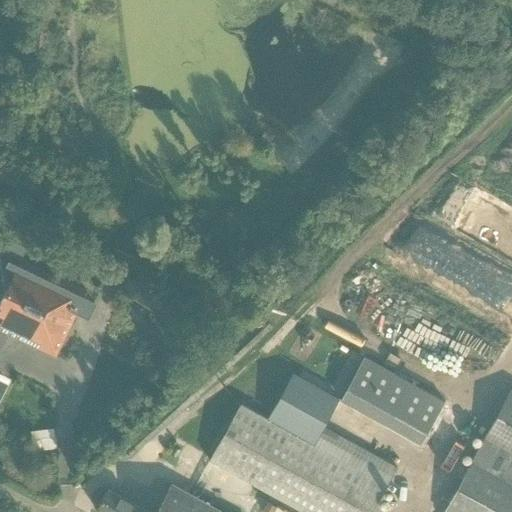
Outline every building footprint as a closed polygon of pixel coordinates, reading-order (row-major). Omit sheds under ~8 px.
[(5,253),(1,251),(0,252),(0,329),(55,356),(77,311),(88,316),(94,303),(83,297),(86,291),(20,260),(25,249),(11,242),(5,253)] [(352,311),(348,320),(374,330),(377,322),(352,311)] [(266,348),(284,332),(275,320),(256,337),(266,348)] [(437,323),(436,326),(430,323),(421,340),(473,368),(484,347),(437,323)] [(445,402),(365,357),(341,401),(421,445),(445,402)] [(241,406),(209,462),(299,511),(374,511),(388,488),(397,470),(324,429),(340,401),(293,375),(273,411),(268,421),(241,406)] [(511,511),(511,389),(444,511),(511,511)] [(50,426),(37,430),(43,447),(56,443),(50,426)] [(146,511),(107,490),(95,511),(97,511),(219,511),(171,485),(155,511),(146,511)]
